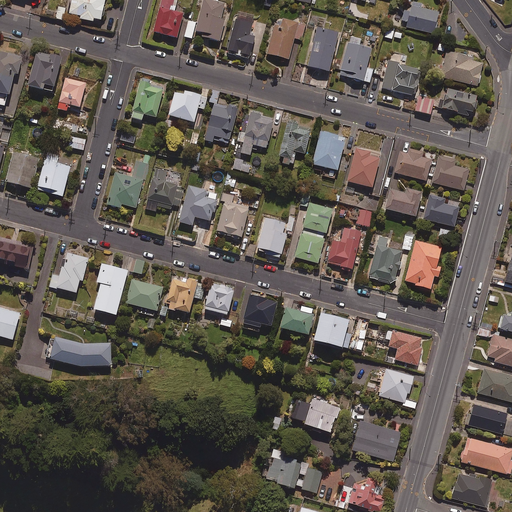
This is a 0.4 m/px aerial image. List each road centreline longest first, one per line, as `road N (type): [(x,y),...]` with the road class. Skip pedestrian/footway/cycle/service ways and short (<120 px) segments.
road 1 (residential): [(125,53),(503,150)]
road 2 (residential): [(79,229),(455,326)]
road 3 (tertiary): [(405,508),(455,326)]
road 4 (tertiary): [(455,326),(503,150)]
road 5 (residential): [(79,229),(125,53)]
road 6 (residential): [(0,21),(125,53)]
